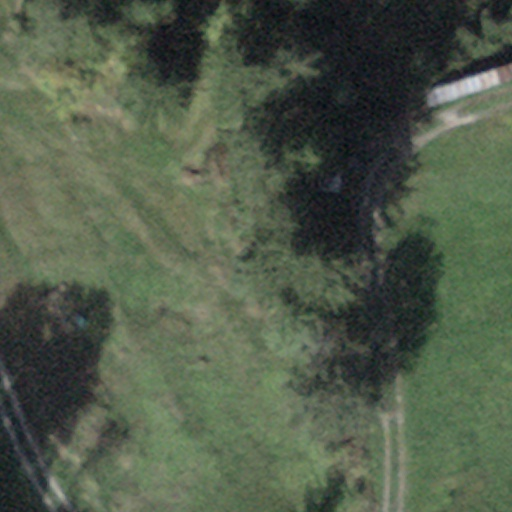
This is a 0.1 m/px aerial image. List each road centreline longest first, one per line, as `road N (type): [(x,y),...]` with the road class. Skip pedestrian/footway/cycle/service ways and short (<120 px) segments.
road 1 (track): [(389,511),(368,185),(402,142),(436,121),(511,99)]
road 2 (track): [(0,393),(67,511)]
